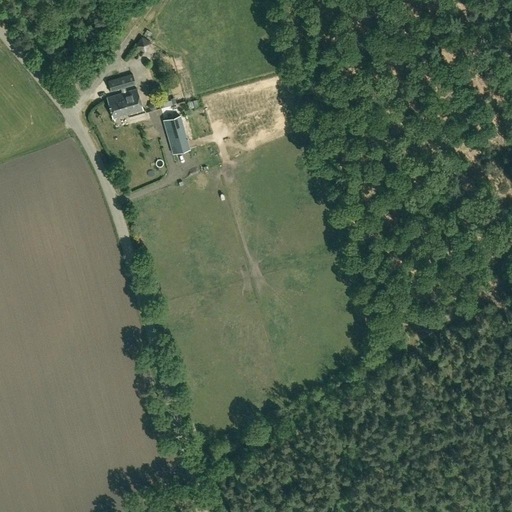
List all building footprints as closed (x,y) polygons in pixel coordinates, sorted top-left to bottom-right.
[(137,46),(145,51),(151,43),(142,38),(137,46)] [(136,84),(133,74),(109,81),(111,91),(136,84)] [(137,88),(107,97),(113,118),(143,109),(137,88)] [(186,137),(176,103),(160,108),(170,142),(186,137)] [(152,142),(161,140),(160,132),(150,134),(152,142)] [(204,162),(203,157),(200,158),(197,150),(194,151),(198,164),(204,162)]
